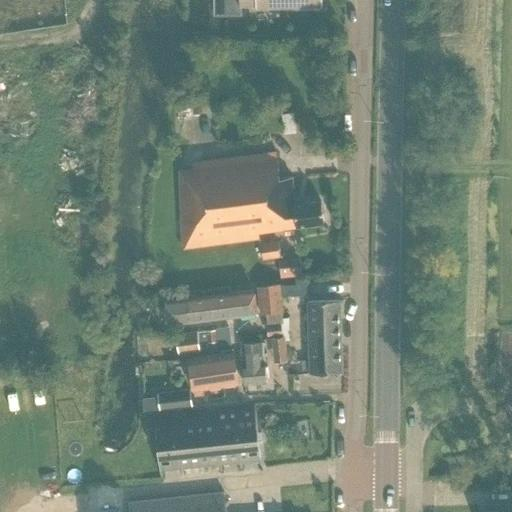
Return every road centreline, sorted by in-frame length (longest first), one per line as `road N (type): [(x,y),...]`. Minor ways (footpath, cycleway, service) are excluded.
road 1 (unclassified): [(364,0),(352,474)]
road 2 (primary): [(386,474),(393,0)]
road 3 (unclassified): [(488,404),(432,409),(417,419),(413,474)]
